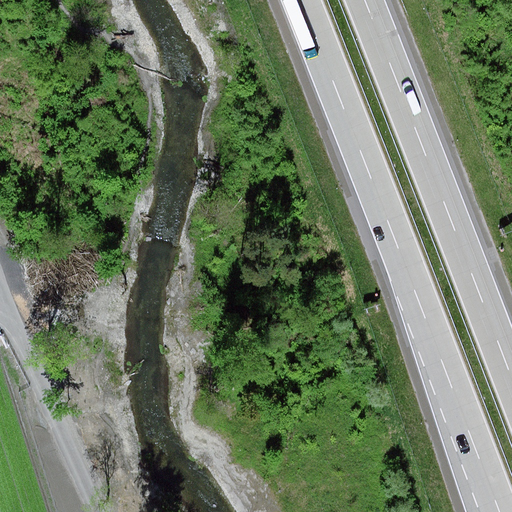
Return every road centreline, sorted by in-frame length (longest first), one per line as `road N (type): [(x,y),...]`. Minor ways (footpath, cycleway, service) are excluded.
road 1 (motorway): [(297,0),(499,511)]
road 2 (motorway): [(511,379),(365,0)]
road 3 (track): [(98,511),(0,291)]
